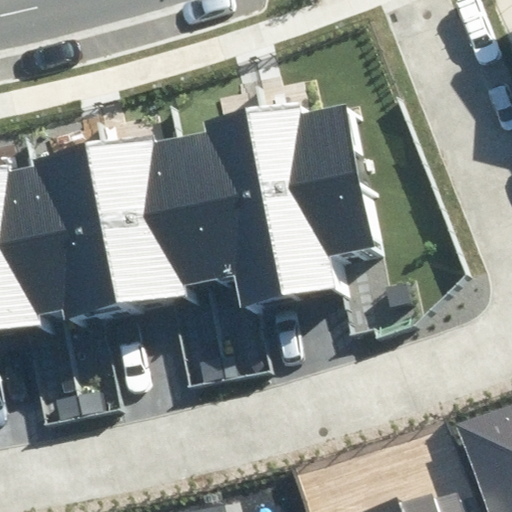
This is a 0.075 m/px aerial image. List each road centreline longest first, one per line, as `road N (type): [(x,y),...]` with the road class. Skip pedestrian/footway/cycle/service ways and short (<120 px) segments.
road 1 (residential): [(511,329),(190,456),(0,483)]
road 2 (residential): [(511,232),(416,0)]
